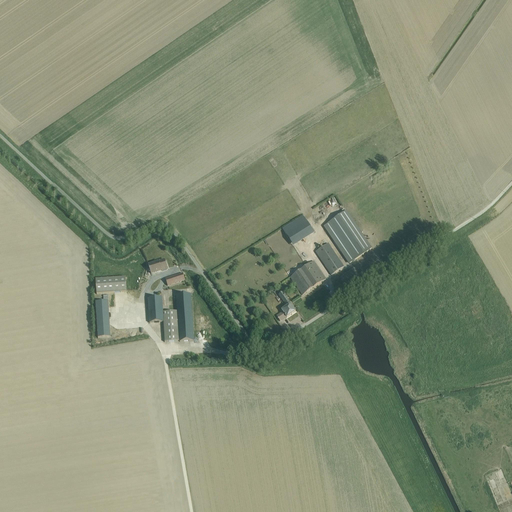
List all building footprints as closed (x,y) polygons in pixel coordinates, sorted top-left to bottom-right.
[(347,212),(324,227),(349,265),(372,249),(347,212)] [(298,245),(315,235),(303,216),(282,230),(294,248),(295,247),(295,246),(297,245),(298,245)] [(316,253),(331,276),(344,268),(328,244),(316,253)] [(148,265),(146,265),(147,269),(148,269),(149,271),(150,271),(151,275),(167,270),(166,269),(168,269),(165,260),(148,265)] [(302,296),(326,280),(314,262),(290,278),(302,296)] [(183,274),(165,280),(168,286),(185,280),(183,274)] [(126,278),(96,280),(97,294),(127,292),(126,278)] [(282,312),(277,316),(280,322),(286,318),(287,318),(296,312),(283,293),(279,295),(287,307),(281,311),(282,312)] [(191,295),(176,296),(177,312),(163,312),(162,298),(148,299),(149,323),(163,322),(165,342),(179,342),(194,341),(191,295)] [(108,302),(96,302),(98,338),(111,338),(108,302)]
